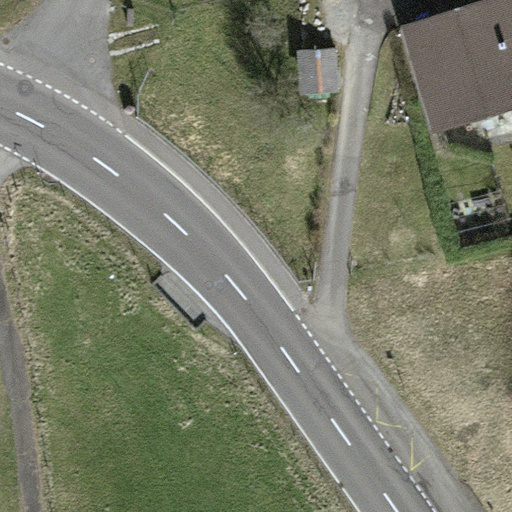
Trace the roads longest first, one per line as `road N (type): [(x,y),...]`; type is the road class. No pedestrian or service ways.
road 1 (tertiary): [(33,121),(120,180),(218,268),(396,511)]
road 2 (track): [(40,511),(24,342),(0,254)]
road 3 (unclassified): [(87,0),(33,121)]
